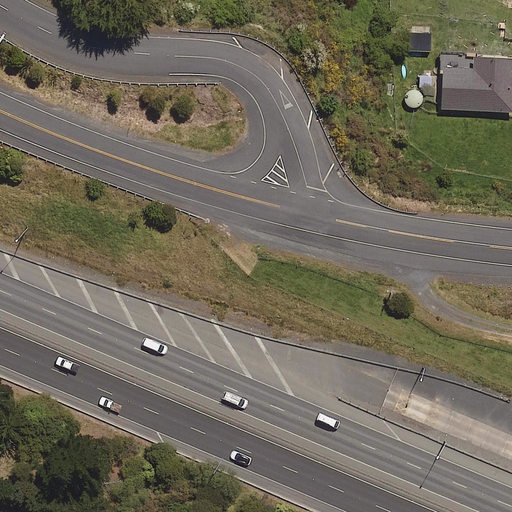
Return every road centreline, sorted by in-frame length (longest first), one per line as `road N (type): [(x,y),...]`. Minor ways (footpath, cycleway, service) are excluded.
road 1 (motorway): [(0,293),(503,511)]
road 2 (motorway): [(392,511),(0,346)]
road 3 (unclassified): [(0,2),(91,51),(229,62),(256,77),(283,115)]
road 4 (secondary): [(0,109),(223,191)]
road 5 (secondary): [(311,214),(511,248)]
